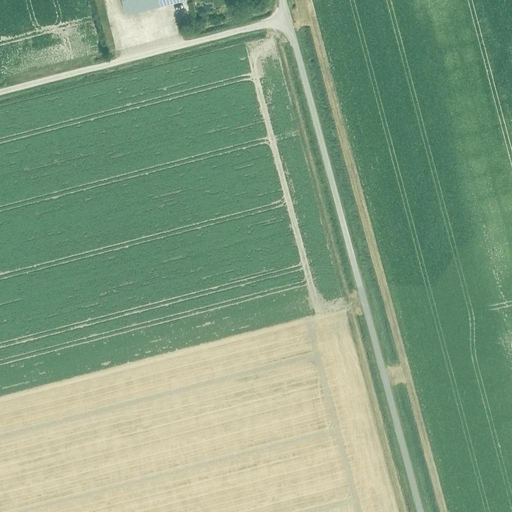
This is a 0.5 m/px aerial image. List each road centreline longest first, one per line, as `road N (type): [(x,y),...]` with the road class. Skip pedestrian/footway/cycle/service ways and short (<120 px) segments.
road 1 (unclassified): [(419,511),(287,18)]
road 2 (unclassified): [(0,93),(287,18)]
